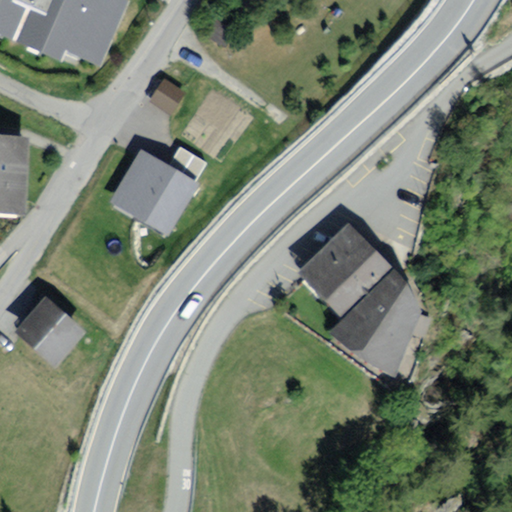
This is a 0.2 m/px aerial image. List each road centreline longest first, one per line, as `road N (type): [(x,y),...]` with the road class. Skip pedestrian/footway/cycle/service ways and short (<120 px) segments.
road 1 (primary): [(94,511),(130,396),(190,292),(242,232),(424,61),(470,0)]
road 2 (residential): [(511,44),(460,81),(273,260),(226,317),(190,388),(173,511)]
road 3 (residential): [(0,293),(107,132)]
road 4 (residential): [(107,132),(188,0)]
